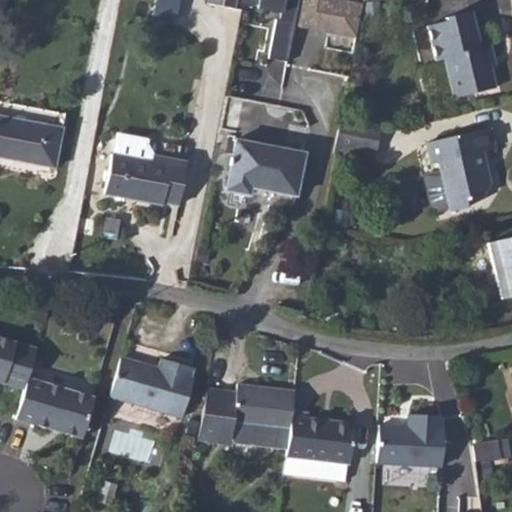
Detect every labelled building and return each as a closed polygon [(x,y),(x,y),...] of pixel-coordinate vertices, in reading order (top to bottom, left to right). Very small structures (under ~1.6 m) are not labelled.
[(155,0),(152,14),(175,20),(180,0),(155,0)] [(208,0),(207,7),(233,12),(234,7),(235,0),(208,0)] [(266,63),(288,67),(295,29),(300,0),(235,0),(234,7),(250,10),(251,7),(256,8),(255,11),(279,15),(278,23),(273,22),(266,63)] [(300,0),(295,29),(356,41),(362,7),(335,2),(335,0),(300,0)] [(486,59),(491,58),(488,45),(478,48),(469,13),(445,19),(445,23),(427,27),(434,61),(442,59),(452,98),(492,88),(488,67),(486,59)] [(0,118),(0,159),(52,170),(61,130),(0,118)] [(339,125),(334,145),(375,152),(378,132),(339,125)] [(114,145),(106,184),(162,195),(163,192),(179,195),(188,152),(180,151),(183,136),(155,130),(151,151),(114,145)] [(475,154),(480,152),(493,149),(488,130),(426,145),(431,165),(437,163),(439,173),(422,177),(431,209),(436,212),(449,209),(450,213),(465,209),(464,202),(482,197),(490,186),(485,169),(480,170),(475,154)] [(232,141),(222,192),(245,197),(247,189),(292,199),(302,155),(232,141)] [(334,145),(332,157),(372,163),(375,152),(334,145)] [(485,169),(480,152),(475,154),(480,170),(485,169)] [(511,237),(496,242),(510,297),(511,296),(511,237)] [(36,350),(0,339),(0,383),(24,391),(27,379),(36,350)] [(121,356),(110,395),(181,416),(194,377),(191,376),(193,368),(161,358),(159,367),(121,356)] [(93,397),(27,379),(24,391),(15,420),(81,438),(93,397)] [(289,433),(291,413),(293,392),(236,386),(235,395),(205,391),(196,439),(217,441),(219,425),(231,427),(289,433)] [(289,433),(286,457),(347,464),(348,464),(352,425),(307,420),(308,414),(291,413),(289,433)] [(379,426),(376,463),(441,467),(442,430),(441,430),(441,417),(408,415),(408,428),(379,426)] [(219,425),(217,441),(230,442),(231,427),(219,425)] [(507,441),(497,442),(499,459),(509,458),(507,441)] [(497,442),(472,445),(475,462),(499,459),(497,442)] [(286,457),(283,474),(345,482),(347,464),(286,457)]
